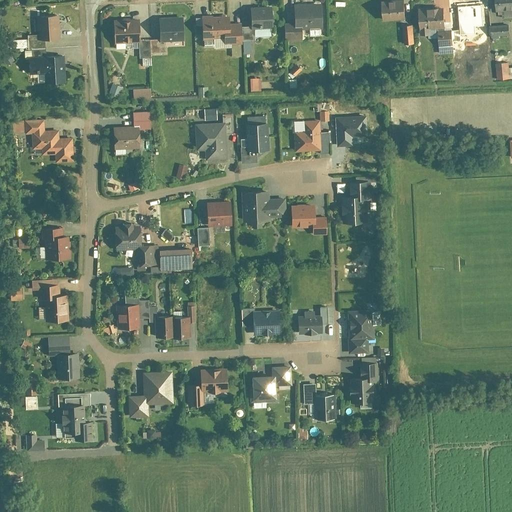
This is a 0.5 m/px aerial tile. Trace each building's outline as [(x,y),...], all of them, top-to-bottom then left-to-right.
[(383,20),(407,18),(405,0),(396,0),(381,1),(383,20)] [(511,0),(496,0),(498,11),(511,9),(511,0)] [(323,27),(322,3),(295,4),(296,22),(296,28),(303,27),(323,27)] [(439,28),(446,27),(444,5),(419,7),(421,34),(432,33),(431,28),(439,28)] [(273,27),(273,6),(252,7),(253,25),(253,28),(273,27)] [(38,39),(46,39),(60,38),(59,14),(37,16),(38,34),(38,39)] [(225,31),(231,31),(231,23),(231,14),(202,16),(203,39),(225,38),(225,31)] [(184,37),(183,16),(159,17),(160,39),(165,38),(184,37)] [(115,42),(140,41),(140,39),(139,18),(114,19),(115,42)] [(244,40),(243,26),(243,22),(231,23),(231,31),(225,31),(225,38),(226,44),(244,43),(244,40)] [(296,28),(296,22),(285,23),(286,38),(303,37),(303,27),(296,28)] [(510,35),(509,24),(491,26),(492,37),(510,35)] [(253,28),(253,25),(243,26),(244,40),(254,40),(253,28)] [(416,43),(414,25),(404,26),(405,44),(416,43)] [(461,26),(453,27),(454,47),(463,46),(461,26)] [(446,27),(439,28),(441,53),(455,52),(454,47),(453,27),(446,27)] [(32,49),(47,48),(46,39),(38,39),(38,34),(28,34),(29,49),(32,49)] [(166,52),(165,38),(160,39),(150,39),(151,52),(166,52)] [(151,52),(150,39),(140,39),(140,41),(140,57),(151,57),(151,52)] [(32,56),(47,56),(47,48),(32,49),(32,56)] [(66,82),(65,55),(47,56),(32,56),(29,57),(30,74),(45,73),(46,83),(66,82)] [(291,69),(296,76),(303,70),(297,63),(291,69)] [(511,67),(508,68),(508,63),(495,63),(496,79),(511,78),(511,67)] [(251,78),(252,90),(263,90),(262,77),(251,78)] [(228,85),(237,92),(242,84),(234,78),(228,85)] [(306,79),(303,84),(308,88),(312,83),(306,79)] [(109,94),(119,98),(123,86),(113,83),(109,94)] [(200,86),(200,95),(209,95),(209,86),(200,86)] [(134,88),(134,100),(152,99),(151,88),(134,88)] [(204,121),(216,120),(215,109),(203,109),(204,121)] [(133,111),(134,126),(140,125),(151,125),(150,110),(133,111)] [(320,120),(320,121),(329,121),(329,110),(320,110),(320,120)] [(352,147),(351,138),(367,138),(367,114),(333,115),(334,148),(352,147)] [(75,161),(73,137),(60,137),(60,129),(46,130),(45,118),(25,119),(26,133),(33,133),(34,148),(42,148),(43,154),(56,153),(56,162),(75,161)] [(296,151),(321,150),(321,131),(320,121),(320,120),(305,121),(305,131),(295,132),(296,151)] [(207,159),(227,158),(226,133),(226,122),(196,123),(197,150),(206,149),(207,159)] [(248,147),(248,150),(269,149),(268,122),(247,123),(248,147)] [(115,148),(141,147),(140,125),(134,126),(114,127),(115,148)] [(330,131),(321,131),(321,150),(321,153),(330,153),(330,131)] [(178,177),(186,179),(189,165),(180,163),(178,177)] [(350,181),(351,195),(367,195),(371,195),(371,180),(350,181)] [(127,185),(129,192),(138,189),(135,182),(127,185)] [(270,198),(269,190),(243,191),(244,221),(271,220),(270,217),(287,216),(286,197),(270,198)] [(342,196),(343,223),(367,223),(367,195),(351,195),(342,196)] [(209,226),(232,225),(231,200),(208,201),(209,226)] [(315,203),(293,204),(294,226),(307,226),(316,225),(315,216),(315,203)] [(327,216),(315,216),(316,225),(316,234),(328,233),(327,216)] [(137,265),(160,264),(159,250),(159,245),(142,245),(141,229),(135,229),(134,222),(122,223),(122,231),(116,231),(117,250),(136,249),(137,265)] [(46,237),(64,236),(64,227),(43,228),(43,237),(46,237)] [(210,245),(209,227),(198,228),(198,236),(199,243),(199,245),(210,245)] [(47,259),(71,258),(70,236),(64,236),(46,237),(47,259)] [(19,247),(30,247),(30,237),(19,238),(19,247)] [(192,248),(159,250),(160,264),(160,272),(193,270),(192,248)] [(116,276),(133,275),(133,267),(116,268),(116,276)] [(274,272),(279,277),(284,273),(279,268),(274,272)] [(46,295),(61,295),(61,284),(38,284),(39,298),(46,298),(46,295)] [(13,300),(23,300),(23,286),(13,286),(13,300)] [(126,304),(139,303),(139,300),(139,290),(126,291),(126,304)] [(47,320),(70,319),(69,294),(61,295),(46,295),(46,298),(47,320)] [(139,303),(140,317),(150,317),(150,306),(149,299),(139,300),(139,303)] [(118,304),(119,328),(140,328),(140,317),(139,303),(126,304),(118,304)] [(244,325),(256,325),(255,310),(255,307),(243,307),(244,325)] [(370,339),(376,339),(375,309),(348,310),(349,339),(370,339)] [(256,325),(256,334),(281,333),(280,310),(255,310),(256,325)] [(173,315),(157,315),(157,320),(157,336),(174,336),(173,317),(173,315)] [(300,315),(300,334),(323,333),(323,315),(300,315)] [(191,317),(173,317),(174,336),(174,338),(191,338),(191,322),(191,317)] [(105,335),(114,331),(112,325),(103,329),(105,335)] [(57,355),(71,354),(70,335),(48,336),(49,355),(57,355)] [(370,339),(349,339),(349,354),(370,353),(370,339)] [(20,347),(27,351),(31,345),(24,341),(20,347)] [(58,378),(81,378),(80,354),(71,354),(57,355),(58,378)] [(361,363),(361,378),(373,378),(378,378),(378,363),(361,363)] [(276,375),(277,384),(292,384),(292,366),(273,366),(273,375),(276,375)] [(228,391),(228,367),(202,368),(202,384),(202,392),(205,392),(228,391)] [(174,403),(173,370),(144,371),(144,394),(145,403),(149,403),(174,403)] [(253,398),(277,398),(277,384),(276,375),(273,375),(253,375),(253,398)] [(350,379),(350,403),(374,402),(373,378),(361,378),(350,379)] [(35,388),(35,383),(25,383),(25,395),(41,395),(41,389),(35,388)] [(304,403),(316,403),(315,395),(315,383),(304,383),(304,403)] [(202,392),(202,384),(188,384),(189,406),(206,405),(205,392),(202,392)] [(145,403),(144,394),(129,395),(130,416),(149,416),(149,403),(145,403)] [(336,394),(315,395),(316,403),(316,419),(337,418),(336,394)] [(36,396),(24,397),(25,410),(37,409),(36,396)] [(82,405),(62,406),(63,431),(75,431),(76,440),(90,439),(90,422),(82,422),(82,405)] [(300,439),(308,439),(308,427),(299,428),(300,439)] [(24,435),(25,451),(43,451),(43,440),(36,441),(36,435),(24,435)]
